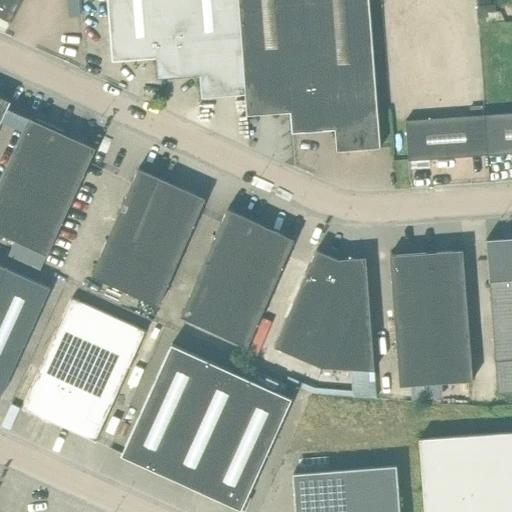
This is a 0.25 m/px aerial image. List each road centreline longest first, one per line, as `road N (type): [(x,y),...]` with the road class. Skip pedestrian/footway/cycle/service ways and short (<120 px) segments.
road 1 (unclassified): [(511,199),(375,209),(323,202),(0,52)]
road 2 (unclassified): [(139,511),(0,449)]
